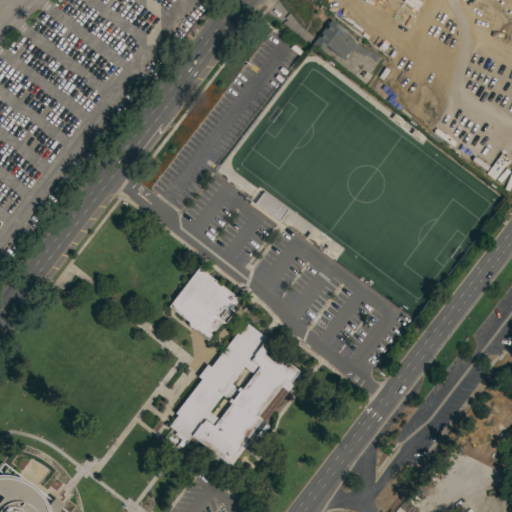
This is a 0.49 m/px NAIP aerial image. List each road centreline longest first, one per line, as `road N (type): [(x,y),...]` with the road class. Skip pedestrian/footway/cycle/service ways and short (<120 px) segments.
road 1 (primary): [(385,398),(511,236)]
road 2 (primary): [(110,180),(0,323)]
road 3 (primary): [(256,2),(154,124)]
road 4 (primary): [(296,511),(385,398)]
